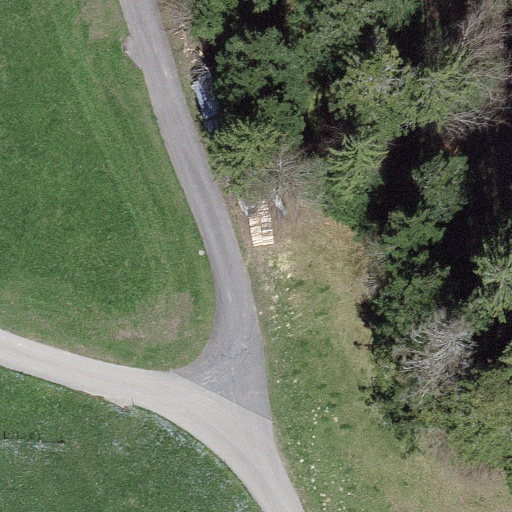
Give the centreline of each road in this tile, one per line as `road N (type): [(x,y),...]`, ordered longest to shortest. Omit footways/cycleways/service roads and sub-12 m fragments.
road 1 (track): [(231,413),(239,307),(136,0)]
road 2 (track): [(287,511),(231,413),(0,346)]
